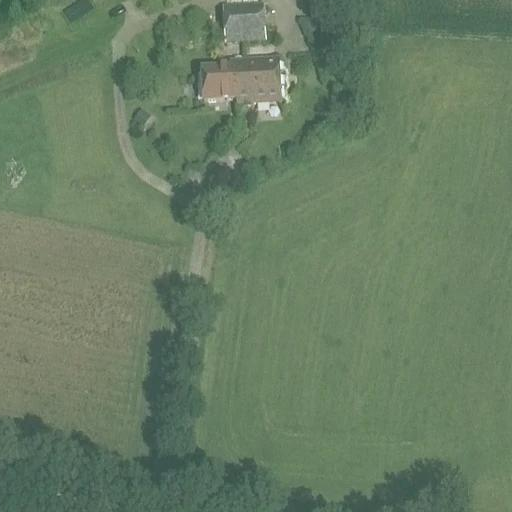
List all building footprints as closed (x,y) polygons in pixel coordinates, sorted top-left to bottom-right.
[(307,0),(310,22),(337,18),(335,0),(307,0)] [(222,7),(224,44),(266,42),(264,5),(222,7)] [(204,104),(237,102),(238,107),(282,105),(280,60),(230,62),(230,68),(202,69),(204,104)] [(210,109),(177,111),(178,140),(196,139),(195,130),(211,129),(210,109)] [(135,122),(143,127),(150,118),(142,112),(135,122)]
